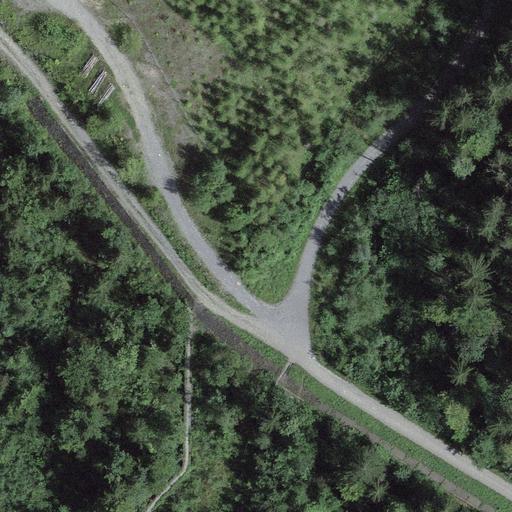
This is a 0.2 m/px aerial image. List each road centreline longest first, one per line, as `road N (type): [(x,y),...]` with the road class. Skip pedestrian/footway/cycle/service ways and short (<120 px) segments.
road 1 (track): [(51,0),(108,47),(149,106),(172,207),(284,343)]
road 2 (track): [(284,343),(511,487)]
